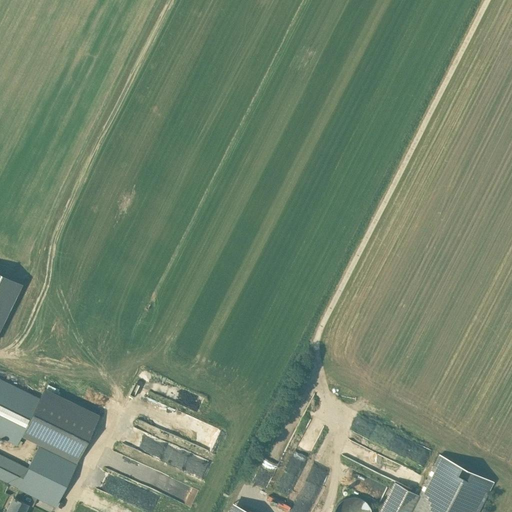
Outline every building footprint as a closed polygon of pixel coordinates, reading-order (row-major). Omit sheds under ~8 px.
[(0,324),(21,282),(0,271),(0,324)] [(2,344),(0,350),(0,367),(25,377),(33,357),(2,344)] [(0,378),(0,436),(17,445),(22,435),(40,399),(0,378)] [(0,453),(0,478),(17,487),(17,488),(18,488),(14,497),(13,497),(5,511),(23,511),(28,504),(21,501),(26,492),(56,507),(77,462),(76,462),(39,443),(27,467),(0,453)] [(477,511),(493,480),(439,454),(418,496),(392,484),(378,511),(477,511)] [(289,510),(291,505),(269,494),(267,499),(289,510)] [(356,497),(353,496),(351,497),(349,497),(346,498),(344,498),(343,499),(341,500),(338,503),(336,505),(335,507),(334,509),(334,511),(333,511),(371,511),(370,509),(369,507),(368,505),(366,502),(364,500),(361,499),(359,497),(356,497)] [(252,511),(232,502),(226,511),(252,511)]
